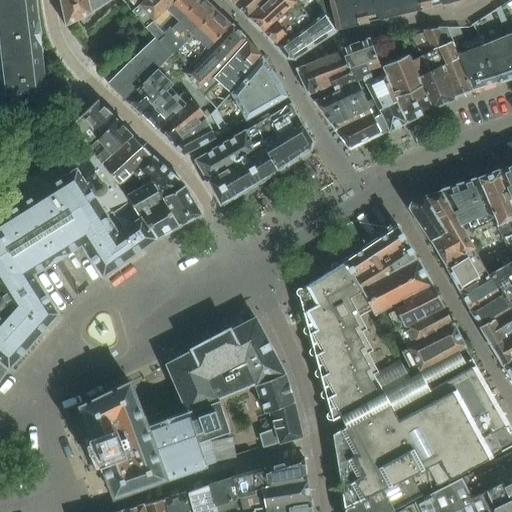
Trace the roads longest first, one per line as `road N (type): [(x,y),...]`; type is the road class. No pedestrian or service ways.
road 1 (residential): [(49,0),(79,65),(194,180),(243,257)]
road 2 (residential): [(511,403),(376,176)]
road 3 (residential): [(87,511),(317,442)]
road 4 (residential): [(282,70),(335,42),(487,0)]
road 5 (residential): [(243,257),(299,371),(317,442)]
road 6 (residential): [(376,176),(511,124)]
road 7 (residential): [(282,70),(353,190)]
road 8 (residential): [(243,257),(353,190)]
road 9 (residential): [(79,354),(72,320),(91,299),(118,297),(139,315)]
